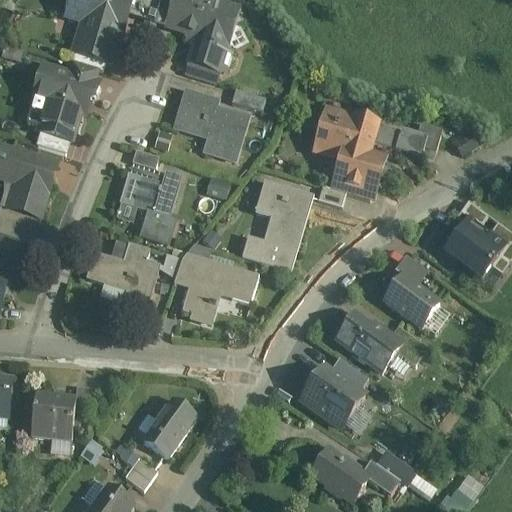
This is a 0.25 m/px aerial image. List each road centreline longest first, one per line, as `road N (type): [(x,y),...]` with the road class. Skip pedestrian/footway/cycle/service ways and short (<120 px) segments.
road 1 (unclassified): [(254,373),(327,274),(511,152)]
road 2 (residential): [(149,88),(99,155),(60,250),(40,350)]
road 3 (residential): [(40,350),(254,373)]
road 4 (residential): [(254,373),(231,429),(175,511)]
